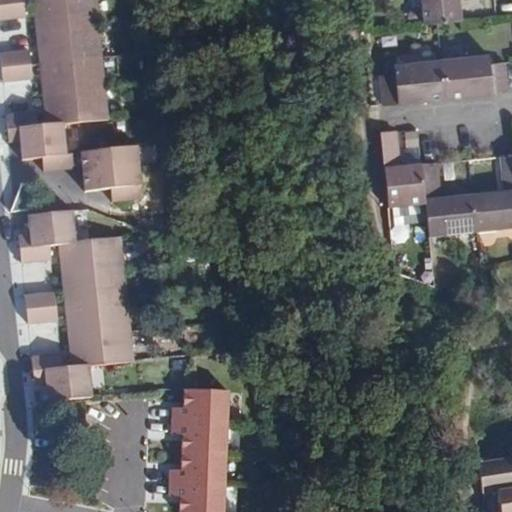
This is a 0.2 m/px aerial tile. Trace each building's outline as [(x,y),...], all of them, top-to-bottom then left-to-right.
[(60,0),(34,2),(38,34),(99,27),(96,0),(60,0)] [(421,0),(424,24),(437,23),(461,20),(458,0),(421,0)] [(25,4),(0,6),(0,20),(26,17),(25,4)] [(38,34),(41,65),(103,58),(99,27),(38,34)] [(0,54),(2,68),(31,66),(29,51),(0,54)] [(441,59),(445,99),(508,92),(507,87),(505,61),(488,63),(487,54),(441,59)] [(41,65),(44,96),(106,90),(103,58),(41,65)] [(380,75),(383,105),(445,99),(441,59),(394,63),(395,74),(380,75)] [(31,66),(2,68),(3,82),(32,80),(31,66)] [(44,96),(48,126),(64,124),(109,120),(106,90),(44,96)] [(8,130),(37,127),(35,112),(7,116),(8,130)] [(48,126),(37,127),(8,130),(10,142),(22,142),(24,160),(43,158),(66,155),(64,124),(48,126)] [(401,168),(397,132),(381,134),(387,192),(388,207),(425,203),(421,165),(401,168)] [(85,175),(141,170),(138,148),(83,154),(85,175)] [(66,155),(43,158),(45,172),(75,169),(74,155),(66,155)] [(477,232),(511,228),(511,156),(501,158),(504,192),(473,195),(477,232)] [(429,237),(477,232),(473,195),(441,198),(437,164),(421,165),(425,203),(429,237)] [(144,200),(141,170),(85,175),(87,190),(110,188),(112,203),(144,200)] [(38,190),(23,183),(12,211),(30,210),(38,190)] [(51,245),(60,244),(75,242),(72,212),(30,216),(31,233),(20,235),(21,247),(51,245)] [(75,242),(60,244),(63,274),(123,267),(120,237),(75,242)] [(52,259),(51,245),(21,247),(22,262),(52,259)] [(123,267),(63,274),(67,304),(126,298),(123,267)] [(27,294),(28,308),(57,306),(55,291),(27,294)] [(126,298),(67,304),(70,335),(130,330),(126,298)] [(57,306),(28,308),(29,323),(58,320),(57,306)] [(130,330),(70,335),(74,368),(89,366),(133,361),(130,330)] [(34,371),(64,369),(63,354),(33,357),(34,371)] [(89,366),(74,368),(64,369),(34,371),(35,383),(47,382),(49,400),(92,396),(89,366)] [(168,422),(223,425),(225,393),(181,391),(181,409),(168,409),(168,422)] [(222,456),(223,425),(168,422),(167,434),(179,435),(178,453),(222,456)] [(220,486),(222,456),(178,453),(178,471),(166,471),(165,483),(220,486)] [(511,490),(511,459),(479,464),(483,495),(498,492),(511,490)] [(219,511),(220,486),(165,483),(165,494),(177,496),(176,511),(219,511)] [(511,511),(511,490),(498,492),(500,511),(511,511)]
